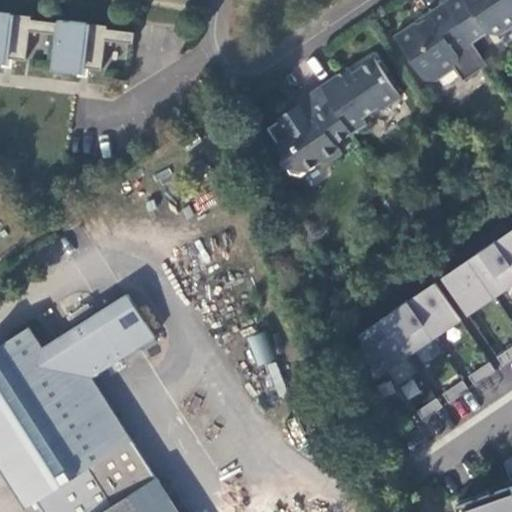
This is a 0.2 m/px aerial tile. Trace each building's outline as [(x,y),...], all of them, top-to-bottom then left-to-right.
[(511,0),(451,0),(445,4),(472,43),(487,34),(497,36),(507,29),(508,30),(511,27),(511,0)] [(464,83),(487,66),(472,43),(445,4),(426,17),(425,21),(419,26),(415,25),(396,38),(424,79),(437,82),(455,69),(464,83)] [(0,61),(6,62),(7,56),(28,60),(32,30),(59,34),(54,69),(83,73),(83,68),(104,70),(108,41),(136,45),(137,33),(110,29),(110,26),(61,19),(61,22),(34,18),(34,15),(0,10),(0,61)] [(350,71),(322,89),(353,135),(353,136),(367,127),(363,120),(377,112),(384,113),(401,101),(376,61),(353,76),(350,71)] [(353,135),(322,89),(298,105),(300,107),(278,121),(280,123),(268,131),(284,155),(283,164),(291,176),(300,178),(318,166),(320,164),(326,166),(343,155),(336,146),(353,135)] [(469,315),(511,285),(511,231),(444,278),(469,315)] [(381,373),(461,323),(437,284),(357,335),(381,373)] [(46,511),(141,511),(130,495),(153,480),(92,379),(154,338),(128,297),(44,345),(32,327),(0,347),(0,465),(26,507),(39,499),(46,511)] [(264,331),(247,337),(257,366),(274,359),(264,331)] [(470,378),(475,386),(495,373),(490,364),(470,378)] [(444,393),(450,401),(469,388),(463,380),(444,393)] [(419,412),(424,420),(444,407),(438,399),(419,412)] [(511,511),(511,485),(459,504),(461,511),(511,511)]
